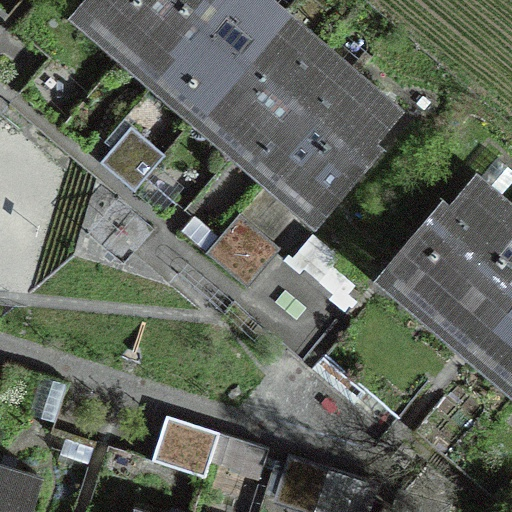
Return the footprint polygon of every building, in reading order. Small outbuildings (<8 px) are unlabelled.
[(97,0),(90,9),(129,42),(164,0),(97,0)] [(164,0),(129,42),(164,71),(223,0),(164,0)] [(286,9),(276,0),(223,0),(164,71),(205,106),(286,9)] [(205,106),(245,140),(326,42),(286,9),(205,106)] [(266,182),(277,168),(359,69),(326,42),(245,140),(232,155),(266,182)] [(399,102),(359,69),(277,168),(318,201),(399,102)] [(395,265),(437,302),(511,215),(511,197),(479,169),(395,265)] [(275,248),(237,214),(208,248),(246,281),(275,248)] [(511,297),(511,215),(437,302),(477,337),(511,297)] [(511,297),(477,337),(511,366),(511,297)] [(263,469),(269,432),(165,414),(158,459),(209,468),(211,460),(263,469)] [(290,445),(277,486),(359,511),(370,511),(383,474),(290,445)] [(0,511),(27,511),(40,471),(0,458),(0,511)]
